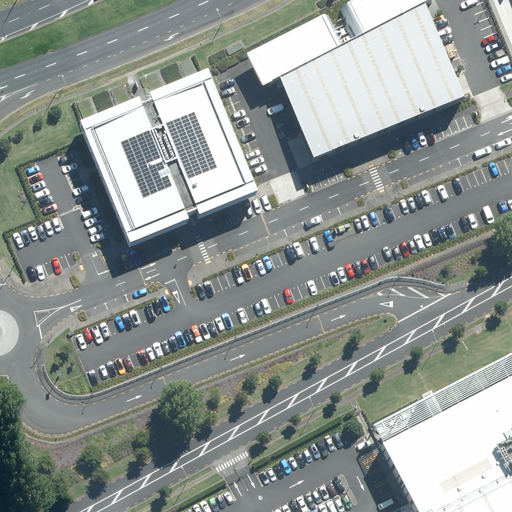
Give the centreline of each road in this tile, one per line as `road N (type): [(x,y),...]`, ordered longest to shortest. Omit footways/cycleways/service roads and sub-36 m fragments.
road 1 (unclassified): [(25,341),(22,377),(31,403),(66,419),(381,303),(414,303),(433,322)]
road 2 (unclassified): [(83,511),(433,322)]
road 3 (primary): [(216,0),(58,64)]
